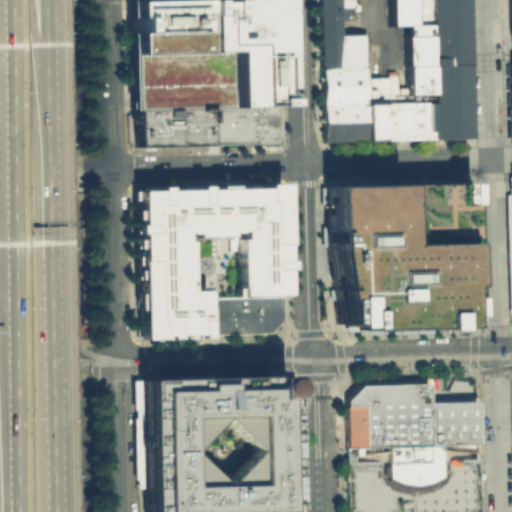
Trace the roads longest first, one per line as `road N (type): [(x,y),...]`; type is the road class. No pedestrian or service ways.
road 1 (motorway): [(47,511),(45,132)]
road 2 (tertiary): [(305,355),(296,0)]
road 3 (residential): [(482,0),(494,352)]
road 4 (residential): [(511,158),(300,165)]
road 5 (residential): [(114,363),(107,169)]
road 6 (residential): [(300,165),(107,169)]
road 7 (secondary): [(305,355),(115,360)]
road 8 (secondary): [(305,355),(494,352)]
road 9 (residential): [(107,169),(102,0)]
road 10 (residential): [(494,352),(497,511)]
road 11 (tertiary): [(308,511),(305,355)]
road 12 (residential): [(118,511),(114,363)]
road 13 (motorway): [(45,132),(20,0)]
road 14 (motorway): [(45,132),(39,0)]
road 15 (motorway): [(0,379),(3,511)]
